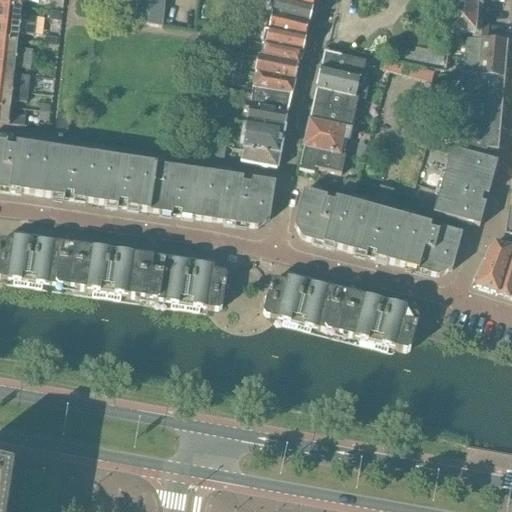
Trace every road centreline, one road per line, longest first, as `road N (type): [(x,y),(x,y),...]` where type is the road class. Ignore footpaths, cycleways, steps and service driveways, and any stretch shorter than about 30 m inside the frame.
road 1 (tertiary): [(511,483),(206,428)]
road 2 (residential): [(0,208),(276,251)]
road 3 (residential): [(276,251),(324,0)]
road 4 (tertiary): [(184,470),(411,511)]
road 5 (tertiary): [(206,428),(0,391)]
road 6 (tertiary): [(0,437),(184,470)]
road 7 (residential): [(276,251),(455,299)]
road 8 (residential): [(486,236),(504,191),(511,69)]
